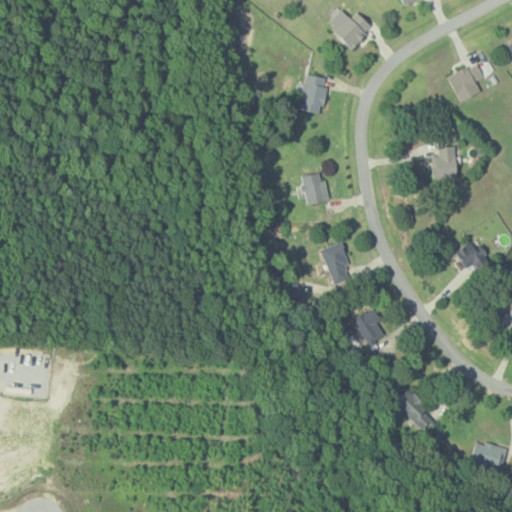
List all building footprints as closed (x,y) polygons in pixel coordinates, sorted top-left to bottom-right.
[(356,10),(350,16),(340,7),(326,23),(353,46),(372,25),(356,10)] [(474,78),(493,71),(489,61),(477,66),(476,62),(448,73),(458,100),(480,92),(474,78)] [(299,109),(322,112),(325,84),(306,82),(306,85),(297,84),(296,93),(301,94),(299,109)] [(456,177),(455,144),(437,145),(437,153),(431,153),(432,178),(456,177)] [(308,203),(329,198),(324,178),(321,179),(318,170),(301,175),(308,203)] [(466,266),(472,262),(474,265),(494,252),(482,233),(455,250),(466,266)] [(333,282),(349,275),(345,265),(349,263),(340,239),(318,248),(333,282)] [(355,351),(386,332),(369,304),(343,320),(351,333),(346,336),(355,351)] [(511,318),(511,304),(503,325),(509,327),(511,318)] [(393,401),(419,429),(437,412),(411,384),(393,401)] [(499,470),(507,449),(477,438),(469,459),(499,470)]
